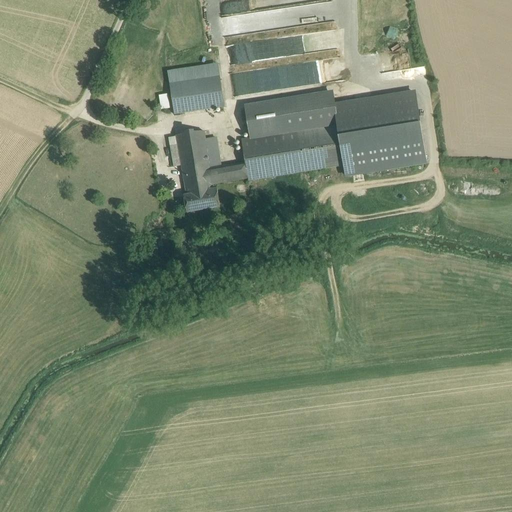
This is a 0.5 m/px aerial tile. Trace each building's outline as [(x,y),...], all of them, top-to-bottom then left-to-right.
[(370,36),(370,44),(413,43),(412,34),(370,36)] [(218,65),(168,72),(170,85),(220,77),(218,65)] [(220,77),(170,85),(175,115),(225,107),(220,77)] [(417,88),(334,102),(338,124),(344,166),(346,176),(429,163),(417,88)] [(160,95),(163,109),(171,108),(169,93),(160,95)] [(338,124),(297,131),(304,173),(344,166),(338,124)] [(297,131),(242,140),(246,163),(248,179),(249,182),(304,173),(297,131)] [(204,132),(177,136),(178,145),(171,146),(175,167),(182,166),(186,188),(212,183),(213,185),(248,179),(246,163),(210,169),(204,132)] [(212,183),(186,188),(187,196),(184,196),(187,213),(220,207),(217,189),(213,190),(213,185),(212,183)]
